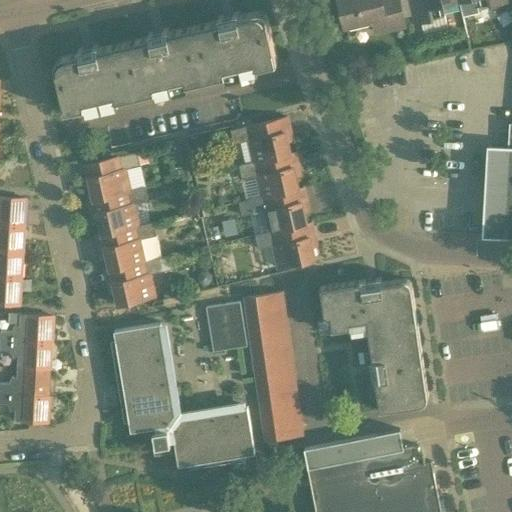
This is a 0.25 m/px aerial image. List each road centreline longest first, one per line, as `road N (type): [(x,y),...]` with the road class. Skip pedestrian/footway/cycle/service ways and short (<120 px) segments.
road 1 (residential): [(0,442),(87,428),(91,366),(11,6)]
road 2 (residential): [(511,259),(412,249),(367,225),(287,0)]
